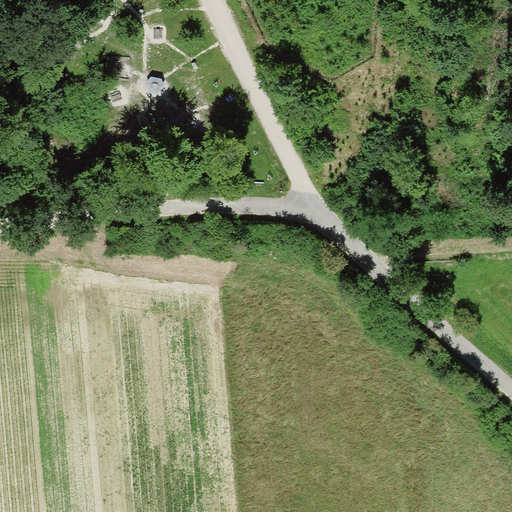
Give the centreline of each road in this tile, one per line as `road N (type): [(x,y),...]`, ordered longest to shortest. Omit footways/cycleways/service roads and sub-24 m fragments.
road 1 (track): [(0,225),(172,208),(313,210)]
road 2 (track): [(313,210),(511,389)]
road 3 (track): [(212,0),(313,210)]
